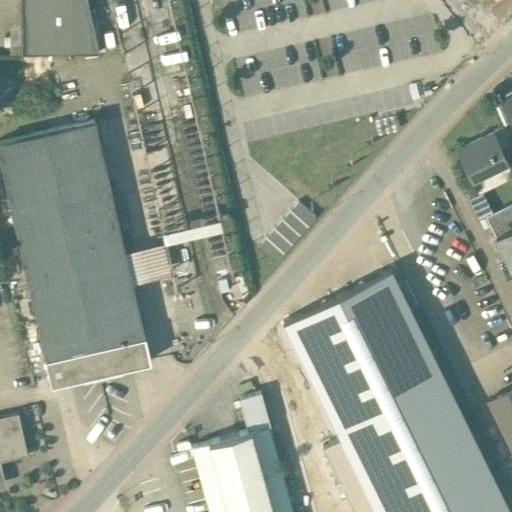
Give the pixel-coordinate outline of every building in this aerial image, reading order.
[(20,0),(22,52),(99,51),(87,0),(20,0)] [(223,0),(230,31),(296,19),(293,1),(299,0),(223,0)] [(511,94),(502,99),(511,118),(511,94)] [(94,118),(0,139),(0,155),(46,356),(52,382),(151,359),(145,333),(94,118)] [(493,129),(457,146),(472,177),(474,177),(472,174),(485,168),(486,170),(505,159),(506,162),(508,161),(493,129)] [(278,259),(318,215),(299,198),(259,242),(278,259)] [(511,203),(511,201),(485,214),(496,235),(511,227),(511,203)] [(511,227),(496,235),(511,267),(511,227)] [(416,293),(401,264),(390,269),(405,298),(416,293)] [(390,269),(284,319),(340,433),(346,444),(330,451),(360,511),(510,511),(405,298),(390,269)] [(340,433),(287,325),(282,327),(296,380),(297,388),(297,390),(323,441),(340,433)] [(511,385),(487,399),(511,447),(511,385)] [(260,391),(240,397),(248,427),(269,421),(260,391)] [(18,411),(0,414),(0,458),(28,452),(18,411)] [(248,427),(193,443),(211,511),(294,511),(269,421),(248,427)]
